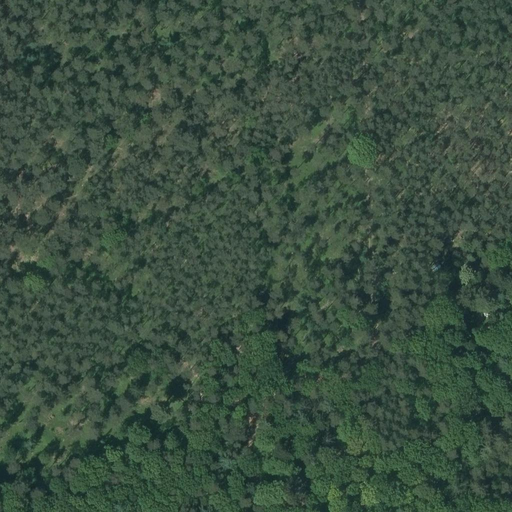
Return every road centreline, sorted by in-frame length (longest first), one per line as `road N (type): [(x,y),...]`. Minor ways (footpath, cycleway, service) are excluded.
road 1 (track): [(374,362),(366,0)]
road 2 (track): [(374,362),(383,511)]
